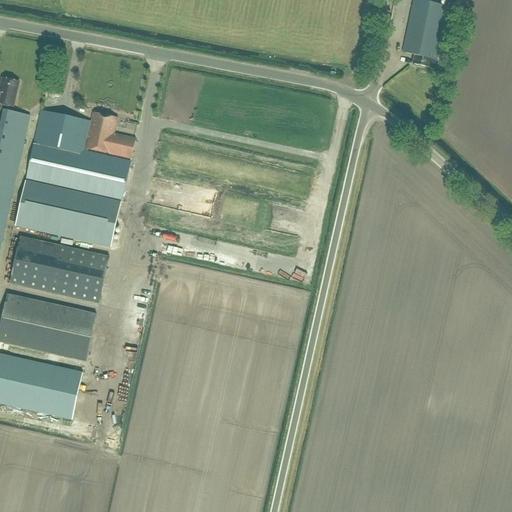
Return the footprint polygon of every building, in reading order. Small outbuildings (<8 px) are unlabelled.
[(447,6),(430,3),(416,0),(413,0),(402,53),(414,55),(412,64),(434,69),(447,6)] [(13,107),(19,82),(2,78),(0,86),(0,109),(1,105),(13,107)] [(0,247),(30,116),(4,110),(0,127),(0,247)] [(41,111),(25,182),(121,203),(131,162),(87,152),(87,149),(131,159),(136,139),(114,134),(117,118),(92,113),(91,122),(90,122),(41,111)] [(222,170),(224,164),(213,160),(211,167),(222,170)] [(16,227),(111,248),(121,203),(25,182),(16,227)] [(204,189),(202,197),(223,202),(225,195),(204,189)] [(99,304),(109,257),(20,238),(10,284),(99,304)] [(7,294),(0,327),(0,342),(86,361),(96,314),(7,294)] [(0,404),(73,420),(83,373),(0,354),(0,404)] [(118,381),(129,384),(132,373),(121,370),(118,381)] [(86,412),(88,398),(80,397),(79,411),(86,412)]
